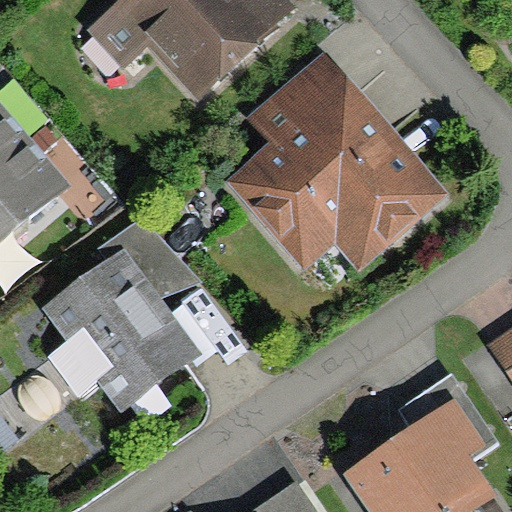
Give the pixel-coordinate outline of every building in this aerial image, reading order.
[(277,29),(254,0),(130,0),(116,11),(188,100),(277,29)] [(316,63),(239,126),(271,165),(231,198),(293,271),(325,244),(352,277),(436,208),(316,63)] [(0,238),(48,198),(0,140),(0,238)] [(186,292),(141,229),(97,260),(108,275),(42,323),(64,354),(47,366),(72,400),(84,391),(110,427),(189,371),(150,318),(186,292)] [(511,330),(487,347),(511,383),(511,330)] [(489,453),(445,385),(396,417),(413,444),(343,489),(358,511),(488,511),(462,471),(489,453)] [(305,511),(292,490),(258,511),(305,511)]
